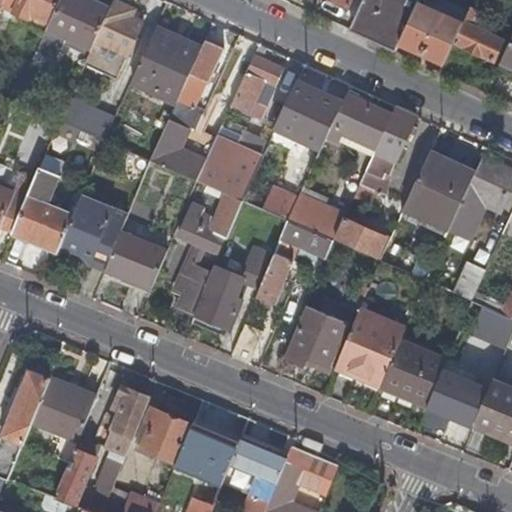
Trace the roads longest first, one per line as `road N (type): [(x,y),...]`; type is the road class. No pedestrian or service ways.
road 1 (residential): [(426,468),(0,290)]
road 2 (residential): [(511,136),(215,0)]
